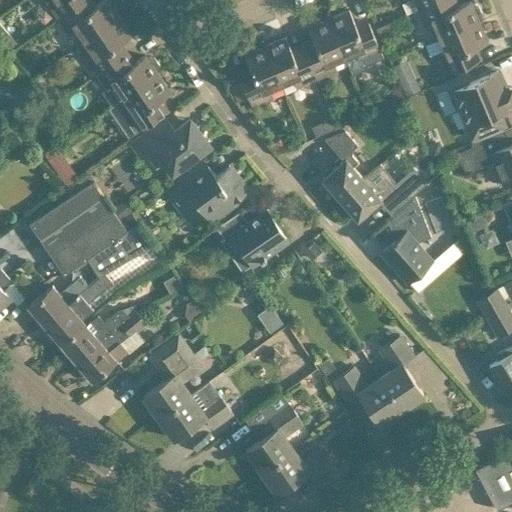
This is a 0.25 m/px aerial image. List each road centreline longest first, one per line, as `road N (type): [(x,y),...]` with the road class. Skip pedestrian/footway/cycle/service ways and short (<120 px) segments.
road 1 (unclassified): [(503,417),(319,208)]
road 2 (tertiary): [(189,511),(112,467),(0,377)]
road 3 (residential): [(302,184),(181,38)]
road 4 (unclassified): [(376,511),(503,417)]
